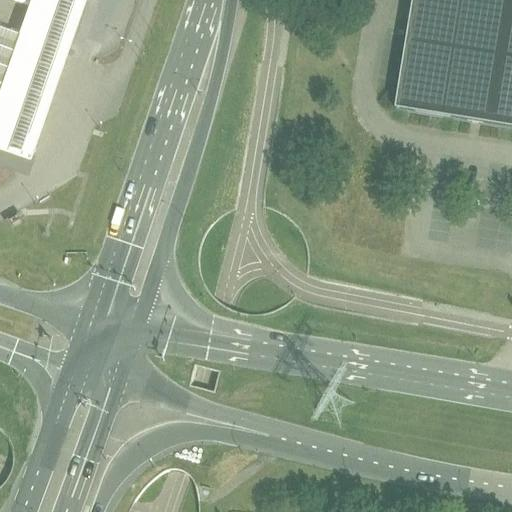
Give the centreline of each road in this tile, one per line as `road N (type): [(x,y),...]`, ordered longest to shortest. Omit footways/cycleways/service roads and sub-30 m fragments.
road 1 (secondary): [(511,393),(137,330)]
road 2 (primary): [(137,330),(224,50),(228,0)]
road 3 (primary): [(213,0),(93,321)]
road 4 (primary): [(99,511),(109,486),(148,443),(198,434),(292,445)]
road 5 (secondary): [(292,445),(511,494)]
road 6 (secondary): [(120,388),(207,409),(292,445)]
road 7 (primary): [(75,375),(24,511)]
road 8 (primary): [(75,511),(120,388)]
